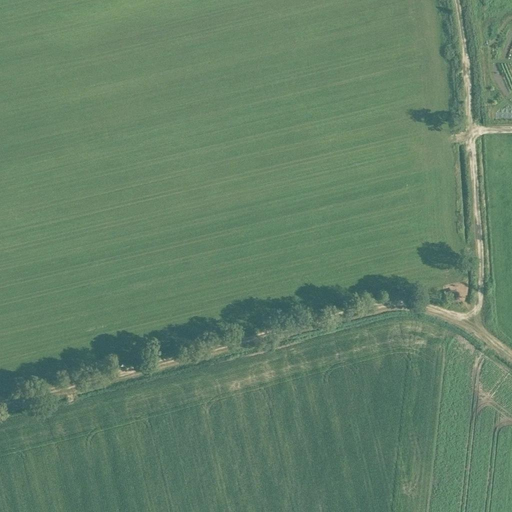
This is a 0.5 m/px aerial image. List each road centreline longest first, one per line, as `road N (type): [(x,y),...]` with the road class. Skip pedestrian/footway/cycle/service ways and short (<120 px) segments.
road 1 (track): [(0,407),(394,302),(442,308),(485,333)]
road 2 (track): [(463,0),(485,333),(511,355)]
